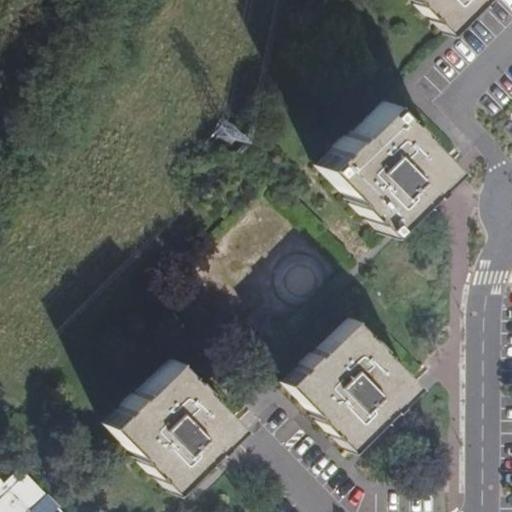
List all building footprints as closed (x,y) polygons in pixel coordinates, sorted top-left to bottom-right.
[(410,0),(413,3),(411,4),(423,16),(425,15),(443,33),(477,0),(410,0)] [(396,120),(379,102),(344,135),(343,134),(330,147),(331,148),(313,166),(348,201),(346,203),(356,214),(358,212),(377,232),(418,192),(421,192),(427,186),(427,184),(443,168),(410,133),(411,132),(398,119),(396,120)] [(362,334),(342,314),(307,348),(306,347),(293,359),(294,361),(277,378),(311,413),(309,415),(321,426),(322,425),(341,443),(382,402),(383,403),(390,396),(389,395),(406,378),(372,344),(375,342),(364,332),(362,334)] [(214,441),(230,425),(198,391),(199,390),(187,378),(186,379),(167,360),(131,395),(129,394),(118,406),(119,407),(101,425),(135,460),(133,462),(145,474),(147,472),(164,490),(206,449),(208,451),(209,450),(215,445),(214,441)] [(0,511),(28,511),(42,499),(20,476),(3,493),(0,490),(0,511)]
